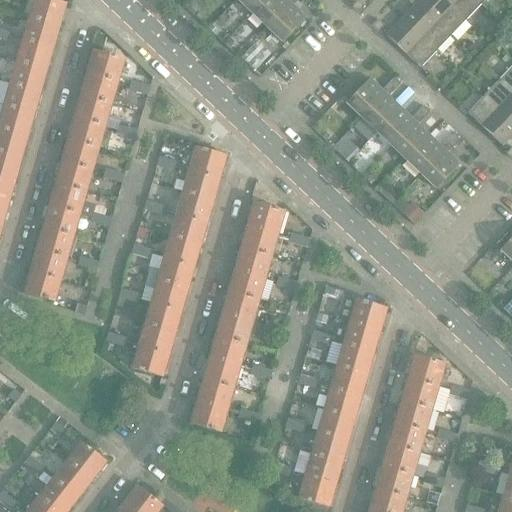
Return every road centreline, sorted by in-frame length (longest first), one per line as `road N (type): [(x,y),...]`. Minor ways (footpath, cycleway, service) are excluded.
road 1 (residential): [(84,511),(168,402),(239,157),(257,134)]
road 2 (residential): [(0,281),(77,16),(91,0)]
road 3 (residential): [(340,511),(413,282)]
road 4 (tertiary): [(413,282),(257,134)]
road 5 (tertiary): [(257,134),(114,0)]
road 6 (tertiary): [(511,376),(413,282)]
